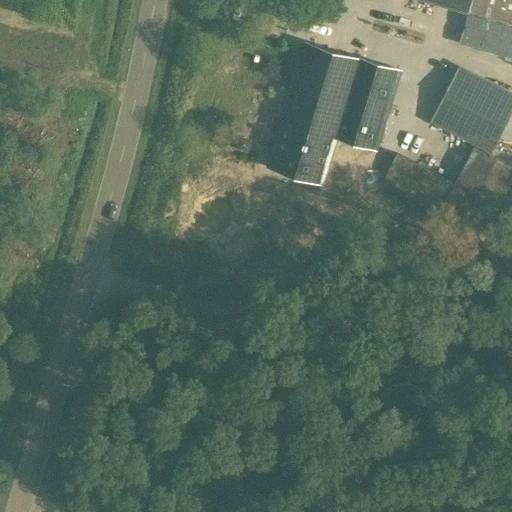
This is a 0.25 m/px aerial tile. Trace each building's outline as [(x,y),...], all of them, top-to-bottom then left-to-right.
[(426,0),(468,12),(471,0),(426,0)] [(511,0),(471,0),(468,12),(511,24),(511,0)] [(511,24),(468,12),(459,42),(511,57),(511,24)] [(397,71),(306,43),(289,99),(380,127),(397,71)] [(511,100),(511,95),(455,67),(429,119),(456,132),(462,121),(495,136),(511,100)] [(380,127),(289,99),(268,167),(321,183),(336,135),(374,146),(380,127)] [(455,183),(396,154),(380,184),(439,213),(446,198),(489,220),(511,177),(511,164),(475,146),(455,183)]
